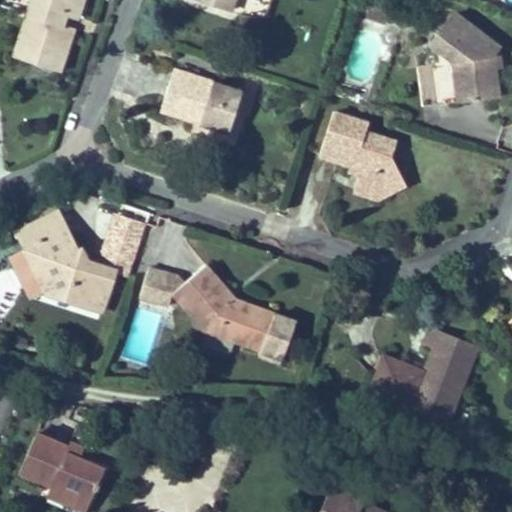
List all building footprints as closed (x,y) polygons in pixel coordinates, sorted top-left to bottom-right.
[(60,75),(84,0),(28,0),(9,58),(60,75)] [(376,0),(365,0),(363,6),(382,13),(386,3),(376,0)] [(505,49),(457,14),(434,45),(456,62),(463,61),(469,101),(503,98),(501,73),(499,55),(505,49)] [(241,85),(170,60),(161,87),(157,99),(197,113),(227,123),(235,103),(241,85)] [(461,102),(469,101),(463,61),(456,62),(461,102)] [(456,102),(452,62),(421,65),(425,105),(456,102)] [(364,113),(332,101),(314,148),(340,157),(344,146),(361,152),(356,167),(351,179),(386,191),(388,184),(384,175),(397,169),(387,145),(391,134),(360,123),(364,113)] [(234,133),(244,106),(235,103),(227,123),(197,113),(194,119),(234,133)] [(361,152),(344,146),(340,157),(338,160),(356,167),(361,152)] [(402,179),(397,169),(384,175),(388,184),(402,179)] [(34,291),(91,310),(105,269),(73,257),(62,232),(54,214),(12,233),(20,251),(34,244),(39,254),(31,258),(39,277),(34,291)] [(277,360),(290,324),(269,316),(238,305),(224,300),(228,291),(214,274),(206,263),(172,289),(207,334),(255,352),(277,360)] [(238,305),(228,291),(224,300),(238,305)] [(368,386),(409,402),(449,418),(482,332),(460,323),(431,312),(423,333),(434,337),(424,363),(382,347),(368,386)] [(277,360),(255,352),(253,358),(275,366),(277,360)] [(54,494),(93,511),(109,474),(83,463),(70,457),(72,453),(40,438),(22,480),(54,494)] [(70,457),(83,463),(88,452),(75,446),(72,453),(70,457)] [(332,489),(320,511),(376,511),(365,506),(365,505),(332,489)] [(50,511),(92,511),(93,511),(54,494),(47,510),(50,511)]
